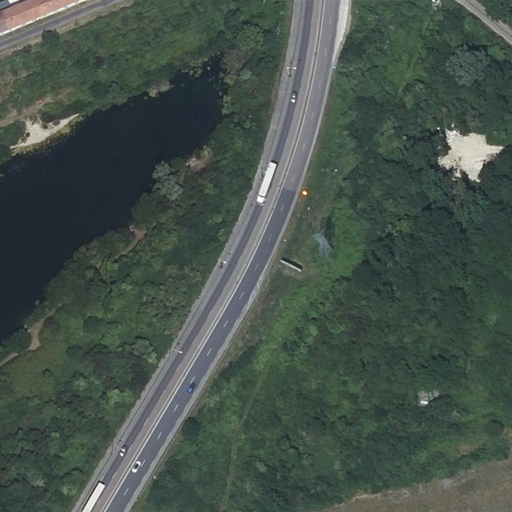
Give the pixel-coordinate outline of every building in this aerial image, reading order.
[(39,19),(50,15),(43,0),(38,0),(32,3),(39,19)] [(43,0),(50,15),(60,11),(56,0),(43,0)] [(56,0),(60,11),(71,6),(68,0),(56,0)] [(21,7),(28,24),(39,19),(32,3),(21,7)] [(17,28),(28,24),(21,7),(11,12),(17,28)] [(17,28),(11,12),(0,15),(0,16),(7,33),(17,28)]
